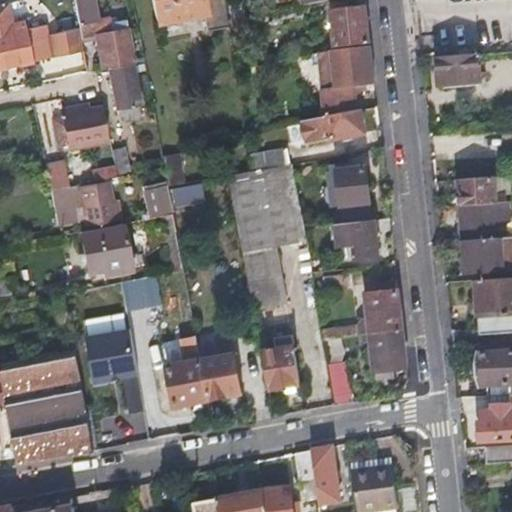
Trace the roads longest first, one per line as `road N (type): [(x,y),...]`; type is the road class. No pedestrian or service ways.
road 1 (residential): [(0,490),(429,410)]
road 2 (residential): [(383,0),(429,410)]
